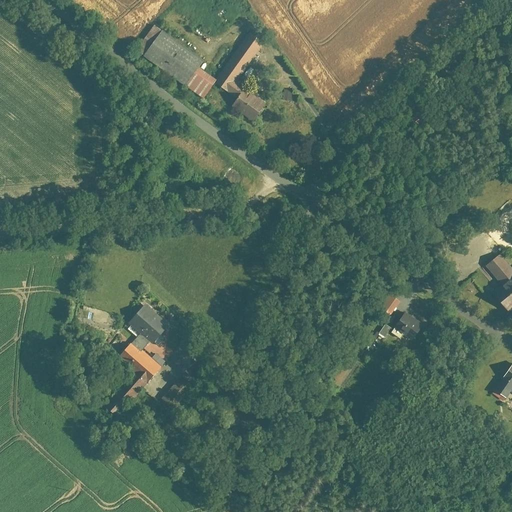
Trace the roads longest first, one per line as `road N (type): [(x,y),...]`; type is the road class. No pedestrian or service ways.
road 1 (unclassified): [(224,511),(222,473),(311,203)]
road 2 (unclassified): [(46,0),(279,182)]
road 3 (unclassified): [(0,235),(236,214),(279,182)]
road 4 (unclassified): [(305,198),(511,3)]
road 5 (unclassified): [(311,203),(511,348)]
